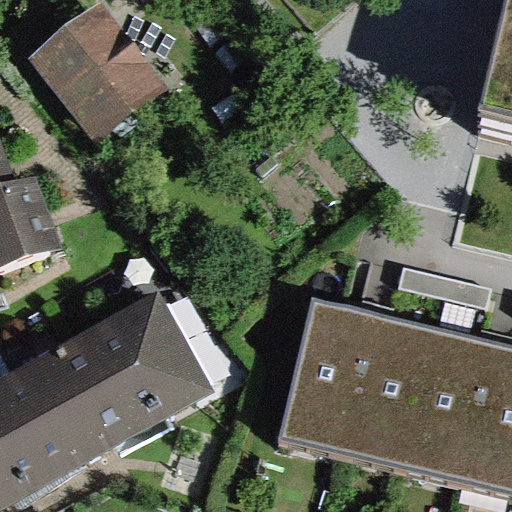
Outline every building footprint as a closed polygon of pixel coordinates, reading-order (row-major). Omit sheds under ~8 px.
[(511,136),(511,4),(482,129),(511,136)] [(101,9),(29,66),(98,152),(170,94),(101,9)] [(0,199),(18,193),(0,142),(0,199)] [(0,280),(65,257),(39,185),(18,193),(0,199),(0,280)] [(492,295),(405,274),(401,292),(487,313),(492,295)] [(0,511),(1,511),(209,398),(156,304),(0,389),(0,511)] [(511,494),(511,360),(316,314),(285,440),(511,494)]
